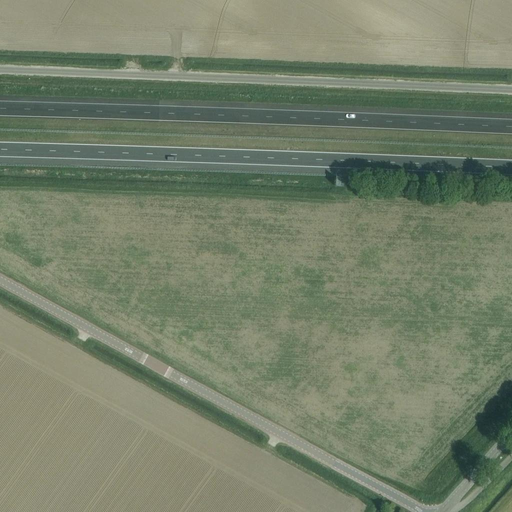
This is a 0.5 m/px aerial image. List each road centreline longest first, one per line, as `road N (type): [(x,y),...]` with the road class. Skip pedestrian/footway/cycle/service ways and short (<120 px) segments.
road 1 (motorway): [(511,128),(0,108)]
road 2 (unclassified): [(0,69),(511,89)]
road 3 (motorway): [(0,150),(511,169)]
road 4 (unclassified): [(417,511),(0,285)]
